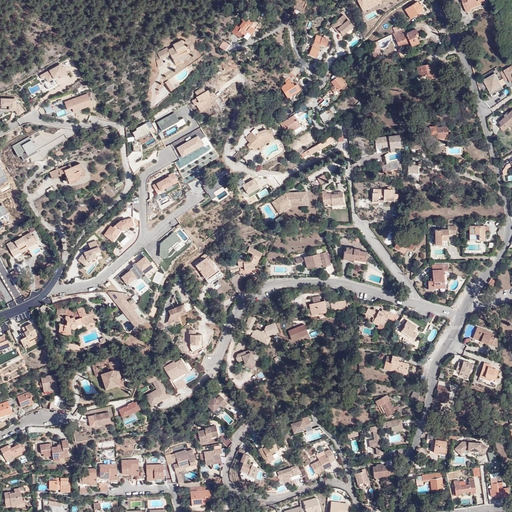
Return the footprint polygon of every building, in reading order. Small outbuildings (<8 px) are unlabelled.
[(357,0),(364,11),(382,1),(381,0),(357,0)] [(462,0),(466,9),(471,7),(472,10),(483,6),(481,2),(486,0),(462,0)] [(422,11),(420,8),(419,5),(417,1),(405,9),(410,18),(422,11)] [(337,29),(339,32),(342,35),(353,26),(343,15),(331,25),(335,30),(337,29)] [(250,26),(252,22),(244,16),(241,20),(243,21),(240,24),(238,23),(232,32),(240,38),(242,34),(244,35),(247,32),(249,33),(253,28),(250,26)] [(255,20),(252,22),(250,26),(253,28),(255,29),(258,24),(258,22),(255,20)] [(406,33),(404,28),(401,29),(397,31),(395,32),(394,33),(393,33),(395,38),(399,36),(406,33)] [(416,28),(406,33),(399,36),(395,38),(400,47),(410,42),(412,46),(419,42),(417,37),(416,35),(418,34),(419,33),(416,28)] [(316,36),(315,38),(316,38),(315,42),(313,42),(309,55),(315,56),(319,46),(325,47),(328,37),(324,36),(323,38),(316,36)] [(157,53),(160,59),(161,59),(165,57),(170,54),(175,63),(181,60),(180,60),(179,57),(187,52),(181,40),(173,44),(174,47),(168,50),(167,48),(157,53)] [(224,40),(219,46),(224,50),(229,44),(224,40)] [(374,42),(369,45),(374,57),(380,54),(378,50),(379,50),(376,43),(375,44),(374,42)] [(432,63),(417,66),(418,73),(414,74),(415,81),(436,77),(435,71),(434,72),(432,63)] [(61,64),(39,75),(41,79),(45,78),(48,81),(59,76),(60,77),(67,74),(61,64)] [(511,64),(499,71),(505,80),(509,78),(511,81),(511,64)] [(296,65),(291,73),(295,76),(300,67),(296,65)] [(484,80),(491,93),(504,86),(496,73),(484,80)] [(346,87),(336,75),(334,76),(334,75),(330,78),(332,80),(331,82),(333,85),(330,88),(332,91),(334,89),(338,93),(346,87)] [(169,79),(165,82),(171,90),(175,88),(169,79)] [(287,96),(292,93),(299,89),(296,84),(294,85),(290,79),(287,81),(285,83),(286,84),(280,88),(287,97),(287,96)] [(209,94),(209,93),(208,90),(205,91),(203,87),(195,92),(197,96),(196,97),(196,98),(191,101),(194,105),(195,104),(198,109),(208,103),(208,104),(213,100),(212,99),(210,96),(209,96),(208,95),(209,94)] [(386,98),(400,100),(401,96),(400,96),(401,92),(386,90),(385,88),(380,89),(380,91),(380,92),(379,91),(370,98),(373,101),(372,101),(375,105),(383,99),(383,97),(386,97),(386,98)] [(87,93),(64,101),(67,109),(72,108),(74,111),(91,104),(87,93)] [(220,97),(215,100),(221,111),(227,108),(220,97)] [(17,98),(0,98),(0,110),(15,110),(18,115),(25,110),(19,103),(17,103),(17,98)] [(208,103),(198,109),(200,112),(215,103),(213,100),(208,104),(208,103)] [(324,112),(318,115),(324,124),(330,120),(329,118),(333,116),(329,109),(324,111),(324,112)] [(504,130),(511,123),(511,110),(508,113),(507,112),(504,115),(505,116),(499,122),(501,125),(500,126),(504,130)] [(175,112),(157,122),(162,130),(180,120),(175,112)] [(302,128),(296,120),(295,121),(293,119),(295,118),(293,115),(280,124),(285,133),(292,128),(295,133),(302,128)] [(132,133),(136,140),(152,132),(146,123),(136,128),(137,130),(132,133)] [(438,134),(438,137),(447,137),(447,126),(435,127),(435,126),(426,127),(427,135),(435,134),(438,134)] [(265,141),(269,139),(269,138),(272,136),(270,129),(259,133),(258,131),(254,135),(251,132),(245,138),(249,142),(246,146),(249,148),(250,147),(254,150),(258,147),(265,141)] [(388,144),(389,146),(389,147),(400,146),(398,135),(374,138),(375,149),(382,148),(382,147),(381,145),(388,144)] [(197,136),(177,147),(181,155),(203,144),(197,136)] [(29,137),(13,146),(18,156),(23,154),(22,152),(25,150),(27,154),(36,149),(29,137)] [(304,152),(306,155),(309,154),(310,155),(332,141),(329,137),(304,152)] [(270,141),(269,139),(265,141),(258,147),(260,149),(267,143),(270,141)] [(58,169),(55,169),(49,172),(53,179),(61,176),(60,174),(59,172),(64,171),(65,172),(67,179),(63,181),(64,183),(65,184),(68,184),(77,180),(75,178),(81,175),(79,171),(83,170),(82,169),(80,163),(71,167),(68,160),(56,165),(57,166),(58,169)] [(398,165),(400,164),(399,161),(381,166),(383,172),(398,168),(398,165)] [(417,174),(418,166),(408,165),(408,170),(413,170),(413,173),(417,174)] [(83,168),(82,169),(83,170),(79,171),(81,175),(75,178),(77,180),(83,178),(82,177),(86,175),(83,168)] [(174,173),(152,185),(157,192),(178,181),(174,173)] [(208,192),(211,197),(216,195),(213,192),(222,185),(223,188),(233,182),(227,173),(212,183),(209,177),(201,182),(204,187),(203,187),(207,193),(208,192)] [(321,184),(327,180),(324,175),(317,179),(320,184),(321,184)] [(243,185),(248,193),(260,187),(253,178),(245,183),(242,178),(235,182),(238,188),(243,185)] [(387,189),(383,189),(383,191),(379,191),(379,189),(373,189),(373,193),(372,193),(372,202),(378,202),(378,196),(383,196),(384,201),(394,200),(394,202),(398,202),(398,194),(394,194),(394,189),(390,189),(390,187),(387,187),(387,189)] [(321,191),(322,204),(327,204),(328,205),(338,204),(338,201),(343,201),(342,192),(337,192),(337,194),(333,194),(331,194),(331,193),(326,194),(326,191),(321,191)] [(306,192),(294,193),(294,195),(290,195),(290,193),(286,193),(272,203),(279,213),(290,205),(290,204),(301,203),(301,199),(306,199),(306,192)] [(110,226),(104,234),(113,241),(124,228),(134,225),(132,218),(120,220),(113,227),(110,226)] [(484,225),(469,225),(469,240),(485,239),(484,231),(489,231),(489,227),(487,226),(484,226),(484,225)] [(446,237),(448,237),(448,234),(455,234),(455,226),(447,226),(447,229),(435,229),(435,244),(441,244),(441,240),(446,239),(446,237)] [(160,243),(160,256),(168,256),(168,247),(180,238),(174,231),(160,243)] [(30,232),(19,239),(20,242),(32,236),(30,232)] [(397,240),(393,247),(398,250),(397,251),(404,255),(407,249),(411,251),(415,244),(418,245),(420,241),(413,238),(411,241),(398,235),(396,239),(397,240)] [(20,242),(19,239),(11,243),(11,242),(6,244),(14,257),(15,258),(16,258),(22,254),(21,253),(20,252),(27,248),(27,247),(36,242),(37,241),(36,238),(34,239),(32,236),(20,242)] [(95,241),(88,243),(90,249),(84,252),(84,253),(83,253),(78,259),(85,264),(88,259),(102,254),(95,241)] [(249,247),(248,247),(246,251),(252,254),(249,260),(245,261),(244,258),(237,259),(238,268),(239,268),(240,271),(239,272),(241,276),(244,274),(255,272),(254,265),(257,256),(259,257),(261,253),(249,247)] [(359,250),(346,247),(345,251),(344,251),(343,258),(347,259),(353,260),(353,259),(365,262),(367,252),(359,251),(359,250)] [(327,256),(326,251),(316,254),(303,257),(301,257),(300,257),(295,258),(297,263),(302,262),(302,261),(303,261),(305,268),(306,267),(306,268),(321,264),(322,266),(330,264),(328,258),(327,256)] [(145,255),(136,263),(142,270),(151,263),(145,255)] [(208,256),(195,265),(210,284),(223,274),(208,256)] [(443,270),(443,266),(432,266),(432,278),(432,280),(430,280),(427,280),(428,288),(433,288),(433,285),(443,285),(443,270)] [(15,269),(10,272),(14,278),(18,275),(15,269)] [(131,269),(121,277),(127,284),(137,276),(131,269)] [(117,302),(123,297),(126,295),(124,293),(116,291),(109,293),(117,302)] [(311,314),(311,316),(326,312),(326,308),(330,307),(331,310),(345,309),(344,300),(330,302),(330,299),(328,294),(322,296),(324,301),(320,302),(313,303),(309,304),(311,314)] [(134,310),(138,306),(132,299),(127,302),(123,297),(117,302),(131,320),(135,325),(145,317),(142,314),(139,316),(134,310)] [(178,319),(177,316),(185,312),(182,304),(168,311),(169,314),(168,320),(172,321),(178,319)] [(87,320),(95,317),(92,310),(88,312),(89,313),(86,314),(83,307),(76,310),(77,311),(72,313),(66,312),(65,317),(63,318),(62,324),(59,324),(58,332),(69,334),(70,330),(70,329),(72,328),(73,329),(75,329),(76,328),(76,325),(82,323),(81,322),(86,321),(88,321),(87,320)] [(57,317),(63,318),(65,317),(66,312),(66,309),(58,308),(57,317)] [(384,312),(380,311),(373,308),(372,310),(367,308),(364,314),(373,318),(371,321),(373,321),(372,323),(378,325),(379,323),(384,326),(387,317),(395,321),(397,316),(385,310),(384,311),(384,312)] [(412,330),(413,328),(415,326),(406,320),(403,325),(404,326),(400,331),(412,339),(416,333),(412,330)] [(156,326),(160,331),(164,327),(158,321),(156,326)] [(22,328),(24,332),(27,336),(24,337),(20,339),(25,348),(36,343),(34,340),(35,338),(38,337),(31,323),(22,328)] [(484,339),(483,342),(488,344),(488,342),(492,344),(495,337),(493,337),(494,334),(478,327),(475,335),(484,339)] [(202,344),(201,334),(194,333),(194,330),(189,330),(189,336),(190,336),(190,345),(190,347),(192,352),(203,346),(202,344)] [(0,336),(0,347),(1,350),(13,345),(8,340),(6,339),(4,340),(3,338),(5,337),(4,335),(0,336)] [(236,354),(235,357),(239,359),(242,358),(245,364),(250,367),(253,361),(251,357),(252,356),(255,355),(252,350),(245,353),(244,351),(244,350),(236,354)] [(397,363),(397,361),(398,357),(391,355),(391,357),(385,356),(383,369),(389,370),(390,368),(397,370),(397,372),(406,374),(408,364),(400,362),(400,363),(397,363)] [(239,359),(235,357),(237,361),(241,360),(243,365),(244,365),(250,368),(251,368),(254,361),(252,356),(251,357),(253,361),(250,367),(245,364),(242,358),(239,359)] [(177,372),(185,367),(180,359),(174,363),(173,361),(163,367),(169,376),(173,373),(175,377),(179,375),(177,372)] [(459,371),(468,374),(472,363),(463,360),(462,363),(458,361),(455,370),(459,371)] [(116,377),(120,376),(117,369),(114,362),(109,363),(111,371),(101,374),(105,386),(117,383),(116,377)] [(486,376),(492,378),(495,379),(498,371),(498,370),(494,368),(493,370),(490,369),(490,367),(491,367),(491,365),(484,362),(479,376),(484,378),(484,376),(486,376)] [(168,396),(156,372),(145,378),(148,383),(152,381),(157,390),(150,393),(146,395),(151,405),(155,403),(168,396)] [(41,377),(44,391),(57,388),(55,374),(41,377)] [(123,385),(120,376),(116,377),(117,383),(105,386),(106,389),(117,385),(118,387),(123,385)] [(185,385),(181,378),(173,383),(177,390),(185,385)] [(366,384),(366,382),(357,382),(357,385),(364,385),(366,391),(369,389),(368,384),(366,384)] [(451,387),(438,385),(437,389),(438,390),(436,401),(445,403),(445,399),(447,391),(450,392),(451,387)] [(22,407),(33,402),(32,399),(34,398),(31,391),(17,397),(22,407)] [(205,404),(212,411),(219,404),(222,407),(226,402),(219,395),(215,400),(212,397),(205,404)] [(387,416),(399,409),(397,405),(393,407),(387,395),(375,401),(378,406),(381,404),(387,416)] [(0,416),(11,412),(10,409),(11,408),(8,401),(0,404),(0,416)] [(293,432),(304,428),(310,426),(306,416),(301,418),(301,419),(296,421),(290,423),(293,432)] [(402,429),(401,420),(396,421),(395,420),(382,422),(383,428),(391,426),(392,431),(402,429)] [(382,451),(382,449),(382,446),(381,446),(377,426),(370,427),(371,432),(373,432),(375,440),(369,441),(370,447),(376,447),(377,455),(385,453),(385,450),(382,451)] [(200,442),(206,440),(206,438),(210,436),(211,437),(218,435),(216,428),(209,430),(208,427),(203,428),(204,430),(197,432),(200,442)] [(438,451),(440,451),(444,452),(447,437),(428,434),(427,438),(434,439),(433,452),(438,453),(438,451)] [(270,453),(275,450),(273,447),(276,446),(272,440),(266,444),(266,446),(262,448),(261,446),(258,449),(263,458),(266,463),(274,458),(271,454),(270,453)] [(10,448),(8,445),(1,449),(6,459),(13,455),(14,457),(26,451),(22,442),(12,447),(10,448)] [(463,442),(458,446),(462,450),(469,451),(471,451),(480,451),(484,454),(488,447),(481,443),(463,442)] [(62,447),(62,444),(57,445),(57,446),(52,447),(52,444),(40,445),(41,451),(43,451),(43,453),(44,456),(52,455),(53,458),(59,457),(60,457),(60,454),(64,453),(64,456),(69,456),(67,448),(69,448),(69,447),(62,447)] [(462,450),(458,446),(456,449),(461,455),(464,452),(462,450)] [(329,448),(324,451),(325,454),(317,458),(318,460),(310,464),(315,473),(323,468),(322,466),(330,462),(329,461),(334,458),(329,448)] [(180,468),(185,466),(196,463),(195,459),(196,458),(193,449),(187,451),(186,450),(175,453),(177,460),(178,463),(180,468)] [(205,465),(214,463),(213,459),(220,457),(219,453),(221,453),(221,449),(213,450),(214,451),(203,452),(205,465)] [(325,454),(324,451),(323,450),(315,454),(317,458),(325,454)] [(173,462),(170,454),(169,451),(165,452),(166,457),(168,463),(173,462)] [(248,455),(243,453),(239,461),(242,462),(239,470),(247,473),(247,475),(255,477),(257,471),(256,470),(257,467),(251,465),(248,464),(245,463),(248,455)] [(122,460),(122,467),(122,473),(131,473),(131,475),(139,474),(138,459),(122,460)] [(186,469),(185,466),(180,468),(178,463),(175,464),(174,466),(176,472),(178,471),(186,469)] [(117,468),(117,464),(100,465),(100,478),(109,478),(109,479),(117,479),(117,474),(117,468)] [(163,464),(146,464),(147,479),(155,479),(155,477),(163,477),(163,464)] [(373,467),(374,477),(384,476),(384,475),(390,474),(393,473),(392,465),(383,466),(382,464),(376,465),(376,466),(373,467)] [(283,478),(289,475),(291,479),(299,476),(295,465),(276,472),(278,475),(281,474),(283,478)] [(97,483),(96,469),(79,469),(80,483),(89,482),(89,484),(97,483)] [(365,483),(369,482),(365,469),(361,469),(362,471),(354,474),(357,484),(364,482),(365,483)] [(436,489),(439,488),(443,488),(441,473),(422,475),(422,479),(416,480),(417,485),(423,484),(423,481),(430,480),(431,489),(436,489)] [(66,490),(71,490),(70,482),(68,482),(68,478),(55,478),(55,480),(49,480),(49,487),(53,487),(53,489),(58,489),(58,487),(61,487),(61,489),(61,491),(66,491),(66,490)] [(456,496),(461,495),(460,493),(470,491),(470,494),(476,493),(474,480),(469,481),(469,484),(459,485),(458,480),(453,481),(456,496)] [(101,491),(108,490),(108,482),(100,482),(100,486),(101,486),(101,491)] [(499,497),(504,497),(503,489),(502,482),(497,483),(491,484),(491,488),(490,489),(490,496),(495,496),(499,495),(499,497)] [(12,506),(16,505),(17,505),(16,503),(23,502),(21,491),(20,491),(20,490),(19,488),(14,489),(14,491),(14,493),(10,493),(9,492),(5,493),(6,500),(5,500),(6,505),(11,504),(12,506)] [(190,491),(191,502),(200,501),(200,504),(205,504),(205,501),(211,500),(209,489),(190,491)] [(308,511),(314,511),(321,511),(318,498),(304,501),(307,511),(308,511)] [(341,504),(341,502),(332,501),(330,511),(347,511),(348,506),(341,504)]
